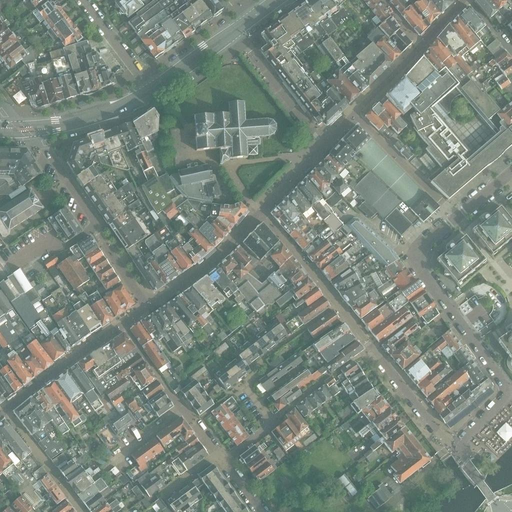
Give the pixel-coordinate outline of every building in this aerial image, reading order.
[(54,0),(53,0),(50,0),(37,11),(36,9),(32,13),(40,23),(43,20),(59,9),(59,8),(56,4),(56,3),(54,0)] [(113,0),(115,3),(114,3),(115,4),(115,6),(117,9),(119,9),(131,0),(113,0)] [(137,0),(131,0),(119,9),(119,10),(120,10),(119,12),(121,15),(123,15),(124,16),(125,15),(127,18),(131,15),(143,6),(140,2),(139,3),(137,0)] [(137,16),(127,23),(138,36),(130,42),(133,46),(141,40),(144,44),(142,45),(146,50),(147,49),(156,60),(163,55),(161,53),(174,44),(174,45),(183,39),(155,0),(154,0),(153,1),(136,14),(137,16)] [(155,0),(183,39),(193,32),(173,4),(170,0),(155,0)] [(179,0),(173,4),(193,32),(194,33),(202,27),(203,26),(188,4),(184,0),(179,0)] [(199,0),(184,0),(188,4),(203,26),(212,19),(210,16),(199,0)] [(221,8),(214,0),(199,0),(210,16),(211,16),(212,16),(215,14),(215,15),(221,11),(221,10),(221,8)] [(328,37),(337,30),(315,0),(309,0),(304,4),(318,24),(328,37)] [(327,0),(315,0),(337,30),(351,20),(340,6),(334,9),(327,0)] [(343,3),(347,0),(327,0),(334,9),(343,3)] [(370,9),(378,2),(376,0),(366,0),(364,2),(370,9)] [(410,0),(400,0),(393,6),(399,13),(401,15),(412,6),(414,5),(410,0)] [(425,0),(410,0),(414,5),(412,6),(429,26),(435,21),(435,20),(440,15),(429,1),(427,3),(425,0)] [(440,15),(451,4),(447,0),(428,0),(429,1),(440,15)] [(498,11),(489,0),(474,0),(473,1),(474,2),(489,20),(498,11)] [(489,0),(498,11),(502,7),(505,10),(509,6),(503,0),(489,0)] [(511,0),(503,0),(509,6),(511,9),(511,0)] [(377,17),(385,11),(378,2),(370,9),(377,17)] [(328,37),(318,24),(304,4),(292,13),(307,34),(314,44),(316,46),(318,48),(325,58),(326,57),(330,54),(322,45),(330,39),(328,37)] [(430,27),(429,26),(412,6),(401,15),(419,37),(430,27)] [(485,27),(469,8),(468,7),(457,18),(472,35),(474,33),(483,25),(485,27)] [(50,29),(64,18),(62,16),(62,13),(59,9),(43,20),(50,29)] [(392,19),(385,11),(377,17),(373,21),(377,26),(381,23),(382,24),(383,24),(384,25),(392,19)] [(292,13),(277,23),(290,41),(296,47),(302,53),(314,44),(307,34),(292,13)] [(50,29),(46,32),(53,42),(58,38),(72,26),(69,22),(67,22),(64,18),(50,29)] [(474,33),(472,35),(457,18),(451,23),(448,26),(468,52),(481,41),(474,33)] [(377,29),(376,29),(383,36),(389,31),(392,36),(399,30),(400,30),(392,19),(384,25),(383,24),(382,24),(377,29)] [(3,23),(0,25),(0,40),(9,34),(5,28),(8,25),(6,21),(3,23)] [(290,41),(277,23),(262,34),(261,37),(267,45),(268,45),(269,46),(273,43),(279,50),(281,48),(282,50),(283,49),(289,52),(296,47),(290,41)] [(65,47),(66,47),(76,44),(74,40),(77,43),(82,39),(79,36),(80,36),(79,35),(79,33),(77,30),(76,30),(73,26),(72,26),(58,38),(65,47)] [(469,53),(468,52),(448,26),(437,40),(458,63),(468,76),(473,72),(470,68),(462,59),(469,53)] [(376,29),(366,38),(372,44),(374,47),(391,65),(401,55),(383,36),(376,29)] [(26,30),(19,35),(20,36),(20,37),(22,38),(22,39),(29,34),(28,33),(27,32),(26,30)] [(389,31),(383,36),(401,55),(412,44),(399,30),(392,36),(389,31)] [(14,39),(9,34),(0,40),(0,54),(17,42),(14,39)] [(349,64),(344,58),(330,39),(322,45),(330,54),(335,61),(337,64),(338,63),(342,60),(346,65),(342,68),(343,69),(341,70),(344,75),(343,76),(346,81),(359,95),(368,87),(356,73),(349,64)] [(449,70),(458,63),(437,40),(429,50),(441,64),(442,63),(449,70)] [(86,41),(76,44),(66,47),(62,48),(63,49),(78,96),(80,96),(81,95),(84,95),(86,95),(88,95),(91,95),(93,94),(95,93),(97,92),(99,91),(101,90),(103,88),(89,45),(87,46),(86,41)] [(501,53),(504,51),(496,41),(487,48),(495,58),(501,53)] [(16,43),(18,43),(17,42),(0,54),(0,60),(2,63),(3,63),(5,62),(10,68),(20,61),(25,66),(34,59),(32,54),(34,52),(32,48),(30,50),(28,48),(23,52),(16,43)] [(298,56),(302,53),(296,47),(289,52),(283,49),(282,50),(281,48),(279,50),(273,43),(269,46),(268,45),(267,45),(261,50),(261,53),(277,73),(291,61),(298,56)] [(391,65),(374,47),(372,44),(356,58),(356,59),(349,64),(356,73),(368,87),(391,65)] [(90,45),(89,45),(103,88),(113,85),(114,83),(112,75),(110,76),(110,75),(110,74),(109,70),(108,70),(108,69),(106,69),(104,65),(96,54),(94,54),(93,50),(91,50),(90,45)] [(76,97),(78,96),(63,49),(49,53),(51,60),(64,100),(76,97)] [(440,66),(441,64),(429,50),(423,57),(437,75),(443,70),(440,66)] [(500,71),(511,61),(511,60),(504,51),(501,53),(495,58),(489,63),(492,68),(496,65),(500,71)] [(298,61),(304,57),(302,53),(298,56),(291,61),(298,70),(306,78),(313,87),(321,96),(337,115),(348,105),(327,82),(326,82),(316,70),(309,75),(298,61)] [(331,64),(335,61),(330,54),(326,57),(331,64)] [(423,57),(404,78),(423,98),(441,80),(437,75),(423,57)] [(36,65),(35,61),(34,59),(25,66),(28,71),(29,72),(31,78),(25,80),(27,86),(25,89),(27,93),(29,94),(32,106),(38,109),(49,105),(42,84),(36,65)] [(64,100),(51,60),(36,65),(42,84),(49,105),(64,101),(64,100)] [(291,61),(277,73),(284,82),(298,70),(291,61)] [(511,72),(511,61),(500,71),(503,75),(494,80),(495,82),(496,84),(505,77),(511,72)] [(343,69),(342,68),(338,63),(337,64),(336,64),(339,68),(334,72),(336,74),(327,82),(348,105),(359,95),(346,81),(343,76),(344,75),(341,70),(343,69)] [(472,80),(470,78),(468,76),(458,63),(449,70),(464,86),(470,81),(471,80),(472,80)] [(474,64),(470,68),(473,72),(477,68),(478,69),(480,67),(477,63),(475,65),(474,64)] [(25,66),(18,71),(22,77),(29,72),(28,71),(25,66)] [(298,70),(284,82),(291,90),(306,78),(298,70)] [(371,111),(365,117),(379,131),(380,130),(395,147),(399,142),(414,157),(411,160),(449,203),(511,146),(511,136),(467,85),(463,88),(453,76),(407,119),(401,113),(401,114),(386,98),(384,100),(382,99),(371,111)] [(473,76),(470,78),(472,80),(471,80),(470,81),(476,88),(480,85),(473,76)] [(505,77),(496,84),(501,91),(510,85),(505,77)] [(306,78),(291,90),(298,99),(313,87),(306,78)] [(404,78),(384,98),(385,98),(401,115),(400,115),(402,117),(423,98),(404,78)] [(480,85),(476,88),(482,95),(484,93),(486,91),(486,90),(490,87),(485,81),(481,84),(480,85)] [(313,87),(298,99),(299,101),(305,108),(315,100),(320,96),(313,87)] [(320,96),(315,100),(316,101),(320,106),(318,108),(324,114),(324,121),(327,125),(337,115),(321,96),(320,96)] [(315,100),(305,108),(305,109),(317,123),(320,123),(322,121),(322,122),(324,121),(324,114),(318,108),(320,106),(316,101),(315,100)] [(244,104),(245,102),(244,102),(243,103),(229,104),(227,102),(227,103),(228,105),(229,114),(194,117),(194,123),(194,127),(194,129),(193,129),(193,131),(195,131),(195,139),(193,139),(193,140),(195,140),(196,151),(219,150),(220,165),(221,165),(228,161),(227,161),(228,160),(247,159),(247,157),(248,157),(248,156),(257,156),(257,147),(256,147),(256,146),(259,146),(259,138),(260,138),(260,140),(262,139),(261,138),(268,138),(268,139),(269,139),(269,137),(272,136),(273,137),(274,136),(273,135),(275,132),(277,132),(277,131),(276,131),(276,127),(277,126),(277,125),(275,126),(273,122),(274,121),(273,120),(272,122),(268,121),(267,119),(266,119),(267,121),(260,121),(260,119),(259,119),(259,121),(253,122),(253,120),(252,120),(252,122),(245,122),(244,104)] [(511,103),(497,115),(502,121),(511,133),(511,103)] [(158,118),(155,113),(153,110),(143,117),(152,136),(157,134),(158,118)] [(143,117),(132,124),(145,153),(141,155),(135,157),(143,173),(149,185),(142,189),(140,187),(135,190),(142,204),(143,203),(143,204),(148,201),(154,210),(158,216),(171,204),(170,202),(157,179),(152,169),(153,169),(149,160),(154,158),(152,152),(153,151),(154,151),(153,140),(151,136),(152,136),(143,117)] [(140,155),(145,153),(132,124),(116,130),(117,131),(122,142),(128,153),(138,148),(140,155)] [(338,145),(322,163),(337,176),(356,155),(370,139),(357,126),(349,133),(342,141),(338,145)] [(111,131),(112,133),(117,144),(122,142),(117,131),(116,130),(111,131)] [(101,135),(100,135),(109,159),(112,168),(123,171),(127,172),(130,170),(122,154),(117,144),(112,133),(111,131),(101,135)] [(100,135),(89,139),(90,140),(96,157),(97,158),(98,158),(101,165),(112,168),(109,159),(100,135)] [(372,151),(361,161),(369,168),(373,164),(379,170),(366,181),(394,213),(385,220),(405,242),(443,208),(428,192),(421,199),(387,161),(390,159),(377,145),(371,139),(366,145),(372,151)] [(94,162),(96,157),(90,140),(74,145),(70,155),(94,162)] [(29,157),(25,151),(0,150),(0,195),(4,195),(4,191),(5,191),(7,194),(9,195),(41,174),(36,166),(29,157)] [(92,168),(94,162),(70,155),(67,164),(77,178),(92,168)] [(374,212),(362,199),(337,176),(322,163),(315,170),(339,195),(345,200),(350,205),(354,200),(359,207),(358,208),(371,219),(376,214),(374,212)] [(208,169),(207,166),(198,168),(197,164),(187,166),(187,168),(187,170),(178,172),(178,174),(170,176),(178,187),(188,198),(212,202),(211,200),(217,199),(216,198),(219,197),(215,177),(213,176),(212,176),(211,169),(208,169)] [(96,173),(93,169),(92,168),(77,178),(76,179),(82,189),(99,177),(98,175),(96,173)] [(314,170),(307,177),(332,207),(343,198),(339,195),(315,170),(314,170)] [(89,198),(110,183),(104,174),(99,177),(82,189),(89,198)] [(170,202),(176,197),(165,175),(157,179),(170,202)] [(326,205),(322,198),(306,179),(295,190),(328,228),(334,234),(344,227),(332,213),(333,213),(326,205)] [(95,207),(116,192),(110,183),(89,198),(95,207)] [(130,196),(134,193),(129,184),(128,184),(125,186),(124,187),(116,192),(95,207),(101,216),(123,201),(126,199),(130,196)] [(31,192),(32,192),(31,190),(30,191),(30,192),(24,196),(23,195),(22,196),(22,197),(16,201),(16,200),(14,201),(14,202),(8,205),(6,206),(7,206),(0,210),(0,233),(2,237),(5,238),(9,235),(10,232),(9,231),(12,229),(18,225),(19,225),(20,224),(26,220),(27,220),(28,219),(34,215),(36,214),(35,214),(41,210),(42,210),(43,209),(42,208),(38,202),(35,197),(35,198),(31,192)] [(289,197),(286,200),(302,217),(304,221),(306,222),(305,222),(318,237),(328,228),(295,190),(292,194),(289,197)] [(134,210),(140,206),(137,200),(131,205),(127,207),(123,201),(101,216),(109,227),(130,212),(134,210)] [(279,207),(277,209),(290,224),(291,223),(296,229),(310,244),(318,237),(305,222),(306,222),(304,221),(302,217),(286,200),(279,207)] [(153,211),(154,210),(148,201),(143,204),(149,213),(153,211)] [(188,201),(185,203),(192,210),(195,213),(200,203),(188,201)] [(185,203),(175,210),(178,213),(190,224),(202,236),(214,248),(222,240),(227,234),(219,226),(217,228),(212,222),(213,221),(214,222),(214,221),(209,218),(208,219),(204,223),(204,224),(197,217),(191,211),(192,210),(185,203)] [(173,208),(171,204),(158,216),(165,226),(165,227),(171,223),(170,222),(178,213),(173,208)] [(208,212),(208,214),(210,215),(210,217),(227,220),(234,225),(236,222),(246,210),(240,204),(231,207),(226,207),(220,206),(212,205),(211,212),(208,212)] [(511,216),(508,216),(500,207),(490,215),(489,214),(488,214),(487,213),(486,213),(485,213),(484,214),(483,214),(478,219),(479,220),(480,219),(482,222),(471,231),(479,240),(477,241),(484,248),(485,247),(492,255),(490,253),(494,250),(496,252),(503,246),(507,244),(509,241),(511,238),(511,216)] [(66,244),(82,233),(65,208),(48,220),(58,235),(59,237),(59,236),(64,244),(66,244)] [(291,223),(290,224),(277,209),(271,215),(289,235),(296,229),(291,223)] [(153,211),(149,213),(153,219),(155,221),(158,219),(153,211)] [(151,235),(135,212),(130,212),(109,227),(126,252),(135,246),(151,235)] [(210,218),(209,218),(214,221),(214,222),(213,221),(212,222),(217,228),(219,226),(227,234),(234,225),(227,220),(210,217),(210,218)] [(393,250),(358,219),(353,219),(345,226),(350,232),(363,247),(384,269),(399,260),(392,250),(393,250)] [(252,233),(242,243),(260,262),(264,257),(266,259),(269,256),(279,268),(291,258),(292,257),(277,240),(262,223),(252,233)] [(190,224),(183,231),(187,235),(192,240),(188,243),(188,244),(187,245),(188,247),(190,249),(193,252),(195,254),(196,256),(200,260),(213,248),(214,248),(202,236),(190,224)] [(165,226),(154,235),(168,255),(182,274),(183,273),(193,266),(194,265),(189,258),(184,251),(178,244),(173,238),(165,227),(165,226)] [(345,237),(350,232),(345,226),(344,227),(334,234),(307,256),(312,262),(313,263),(324,255),(323,254),(338,243),(345,237)] [(296,229),(289,235),(301,250),(302,251),(304,252),(310,247),(308,246),(310,244),(296,229)] [(358,252),(363,247),(350,232),(345,237),(338,243),(323,254),(324,255),(313,263),(320,270),(341,253),(342,254),(345,251),(343,249),(351,243),(353,247),(358,252)] [(177,234),(173,238),(178,244),(184,251),(189,258),(194,265),(200,260),(196,256),(195,254),(193,252),(190,249),(188,247),(187,245),(185,242),(181,238),(177,234)] [(172,281),(182,274),(154,235),(144,243),(154,256),(147,262),(164,286),(172,281)] [(86,239),(70,249),(74,255),(78,262),(84,258),(98,249),(90,236),(86,239)] [(474,244),(472,245),(465,236),(455,245),(452,242),(453,241),(452,240),(447,244),(446,245),(446,246),(445,247),(445,248),(445,249),(445,250),(446,251),(446,252),(436,260),(444,269),(444,276),(450,276),(456,284),(457,284),(455,282),(459,279),(460,281),(468,275),(471,273),(474,270),(481,264),(478,260),(482,257),(485,261),(479,253),(480,252),(474,244)] [(511,238),(492,255),(481,264),(474,270),(457,284),(456,284),(463,293),(454,300),(457,304),(459,307),(466,302),(474,296),(477,300),(478,300),(479,299),(480,299),(481,298),(483,298),(484,298),(486,299),(488,300),(490,302),(492,304),(492,306),(492,308),(492,311),(490,313),(488,315),(492,321),(484,327),(477,332),(479,335),(481,338),(490,332),(497,341),(507,333),(511,329),(511,238)] [(147,262),(139,251),(135,246),(126,252),(134,263),(138,269),(138,270),(153,291),(156,292),(164,286),(147,262)] [(229,257),(228,257),(238,266),(232,272),(237,279),(231,284),(235,289),(242,282),(247,278),(247,274),(247,273),(253,268),(249,264),(252,261),(239,247),(229,257)] [(362,258),(358,252),(353,247),(321,272),(329,282),(362,258)] [(375,275),(377,274),(384,269),(363,247),(358,252),(362,258),(365,255),(367,257),(330,284),(339,294),(353,284),(365,277),(366,277),(373,274),(375,275)] [(101,260),(104,258),(98,249),(84,258),(90,266),(94,263),(96,261),(97,262),(99,261),(98,259),(100,258),(101,260)] [(74,255),(58,265),(68,282),(81,275),(82,277),(86,274),(78,262),(74,255)] [(47,269),(52,266),(58,261),(55,257),(44,264),(47,269)] [(223,263),(217,268),(222,275),(228,281),(233,277),(230,274),(232,272),(238,266),(233,262),(228,257),(223,263)] [(95,274),(109,266),(104,258),(101,260),(100,258),(98,259),(99,261),(97,262),(96,261),(94,263),(90,266),(95,274)] [(286,279),(300,268),(291,258),(279,268),(279,270),(274,274),(273,274),(266,279),(272,285),(276,290),(283,285),(288,280),(286,279)] [(399,261),(399,260),(384,269),(377,274),(378,276),(376,277),(382,286),(405,270),(399,261)] [(54,279),(59,275),(52,266),(47,269),(54,279)] [(109,266),(95,274),(101,283),(105,280),(104,279),(107,278),(108,279),(110,278),(109,276),(111,275),(112,276),(115,275),(114,274),(109,266)] [(231,284),(228,281),(217,268),(206,277),(213,284),(214,283),(228,299),(232,295),(235,299),(234,301),(237,305),(244,299),(237,291),(235,289),(231,284)] [(277,290),(276,290),(282,297),(308,278),(300,268),(286,279),(288,280),(283,285),(277,290)] [(40,301),(33,290),(20,269),(21,271),(14,276),(13,274),(11,275),(16,282),(22,291),(32,307),(38,318),(40,321),(43,319),(51,329),(55,327),(37,303),(40,301)] [(400,291),(414,281),(406,270),(405,270),(382,286),(376,277),(378,276),(377,274),(375,275),(373,274),(366,277),(365,277),(353,284),(339,294),(360,320),(396,293),(400,291)] [(81,275),(68,282),(79,297),(84,294),(80,287),(90,281),(86,274),(82,277),(81,275)] [(266,280),(261,285),(247,274),(247,278),(242,282),(235,289),(237,291),(248,282),(258,295),(272,285),(266,279),(265,280),(266,280)] [(22,291),(16,282),(11,275),(0,283),(0,287),(29,330),(36,325),(34,321),(38,318),(32,307),(22,291)] [(100,289),(97,291),(97,292),(99,296),(100,295),(110,289),(120,282),(115,275),(112,276),(111,275),(109,276),(110,278),(108,279),(107,278),(104,279),(105,280),(101,283),(103,287),(101,289),(100,289)] [(204,279),(191,288),(196,294),(201,300),(207,306),(212,311),(212,312),(225,301),(219,295),(211,286),(213,284),(206,277),(204,279)] [(282,297),(275,303),(279,308),(292,298),(294,296),(298,301),(316,288),(309,279),(308,277),(308,278),(282,297)] [(408,303),(423,292),(414,280),(414,281),(400,291),(401,293),(408,303)] [(134,304),(130,297),(122,286),(120,282),(100,295),(109,309),(109,311),(110,310),(116,319),(132,308),(134,304)] [(248,282),(237,291),(244,299),(256,314),(257,313),(258,314),(260,316),(263,314),(264,314),(266,312),(263,308),(265,306),(266,305),(272,305),(275,303),(282,297),(276,290),(272,285),(258,295),(248,282)] [(191,288),(182,294),(186,299),(190,304),(197,313),(200,317),(203,321),(208,316),(207,315),(212,311),(207,306),(201,300),(196,294),(191,288)] [(324,298),(316,288),(298,301),(292,305),(295,309),(304,303),(308,308),(324,298)] [(67,319),(81,342),(90,335),(66,297),(65,297),(60,289),(51,295),(61,310),(64,308),(65,310),(69,317),(67,319)] [(35,340),(1,291),(0,291),(0,307),(33,355),(44,371),(53,364),(52,363),(35,340)] [(79,297),(77,298),(86,306),(100,328),(114,320),(99,296),(97,292),(97,291),(87,298),(84,294),(79,297)] [(439,315),(434,307),(423,292),(408,303),(417,314),(420,318),(421,317),(424,321),(423,323),(426,326),(433,320),(439,315)] [(77,298),(72,293),(66,297),(90,335),(100,328),(86,306),(77,298)] [(401,308),(403,307),(408,303),(401,293),(398,296),(399,297),(395,300),(401,308)] [(203,321),(197,313),(182,294),(181,295),(177,298),(196,321),(202,328),(203,329),(203,328),(209,336),(213,332),(203,321)] [(69,317),(65,310),(64,308),(61,310),(51,295),(49,296),(50,297),(42,302),(60,331),(58,332),(63,339),(64,340),(65,339),(72,348),(81,342),(67,319),(69,317)] [(202,328),(196,321),(177,298),(168,305),(184,324),(184,325),(185,325),(193,335),(202,328)] [(305,325),(330,307),(324,298),(308,308),(297,316),(303,325),(305,325)] [(394,314),(401,308),(395,300),(388,305),(394,314)] [(411,318),(417,314),(408,303),(403,307),(411,318)] [(394,314),(388,305),(387,304),(379,310),(387,320),(394,314)] [(166,305),(159,310),(174,331),(179,337),(180,336),(182,338),(184,337),(186,341),(193,336),(166,305)] [(33,355),(0,307),(0,332),(10,346),(17,357),(34,379),(44,371),(33,355)] [(395,330),(411,318),(403,307),(401,308),(394,314),(387,320),(395,330)] [(153,314),(152,315),(162,330),(166,335),(169,333),(171,332),(172,333),(181,347),(186,353),(192,348),(186,341),(184,337),(182,338),(180,336),(179,337),(174,331),(159,310),(153,314)] [(385,321),(387,320),(379,310),(377,311),(376,311),(361,322),(370,332),(379,326),(385,321)] [(243,324),(248,319),(247,317),(242,312),(237,317),(238,318),(243,324)] [(313,340),(340,321),(334,312),(307,330),(313,340)] [(279,314),(275,317),(282,327),(285,325),(286,324),(279,314)] [(152,315),(147,318),(162,339),(162,338),(172,353),(177,350),(181,347),(172,333),(171,332),(169,333),(166,335),(162,330),(152,315)] [(439,315),(433,321),(435,323),(441,318),(439,315)] [(38,318),(34,321),(36,325),(38,327),(47,340),(60,357),(72,348),(65,339),(64,340),(63,339),(58,332),(57,333),(54,329),(49,333),(40,321),(38,318)] [(157,342),(162,339),(147,318),(138,324),(151,341),(153,340),(162,353),(160,355),(167,365),(169,364),(170,363),(162,351),(163,350),(162,349),(157,342)] [(231,333),(243,324),(238,318),(226,327),(231,333)] [(387,337),(395,330),(387,320),(385,321),(379,326),(387,337)] [(270,326),(268,327),(279,342),(288,336),(291,333),(285,325),(282,327),(281,328),(276,321),(273,323),(274,324),(271,327),(270,326)] [(411,324),(382,347),(390,356),(407,342),(406,341),(408,339),(406,338),(408,336),(409,337),(412,334),(414,336),(421,330),(418,326),(417,327),(414,323),(411,324)] [(511,323),(504,329),(507,333),(497,341),(508,356),(507,358),(506,360),(506,362),(506,364),(506,366),(507,368),(508,369),(509,371),(511,372),(511,323)] [(160,355),(151,341),(138,324),(129,330),(158,371),(167,365),(160,355)] [(308,361),(313,358),(349,332),(343,324),(302,353),(308,361)] [(60,357),(47,340),(36,325),(29,330),(54,362),(60,357)] [(379,343),(387,337),(379,326),(370,332),(379,343)] [(266,328),(260,333),(271,348),(278,343),(279,342),(268,327),(266,328)] [(458,342),(450,331),(450,330),(445,333),(441,337),(443,339),(434,346),(439,352),(440,352),(447,346),(449,348),(458,342)] [(223,331),(217,336),(221,342),(227,337),(223,331)] [(0,344),(3,350),(0,352),(0,355),(6,363),(7,362),(25,386),(34,379),(17,357),(10,346),(0,332),(0,344)] [(336,353),(355,340),(349,332),(313,358),(321,368),(338,356),(336,353)] [(92,372),(92,373),(94,376),(98,381),(111,371),(112,371),(114,370),(113,369),(125,360),(122,357),(131,351),(135,349),(124,333),(110,343),(113,348),(112,349),(117,356),(107,362),(92,372)] [(263,355),(271,348),(260,333),(252,340),(263,355)] [(251,340),(243,346),(255,361),(262,355),(263,355),(252,340),(251,340)] [(206,352),(212,347),(208,342),(202,348),(206,352)] [(363,350),(357,342),(344,351),(338,356),(321,368),(311,376),(310,376),(311,376),(291,391),(286,394),(283,397),(284,397),(273,405),(278,412),(285,407),(284,406),(288,404),(301,395),(299,392),(322,375),(328,370),(330,373),(363,350)] [(407,342),(390,356),(402,371),(418,357),(418,356),(421,353),(415,346),(412,349),(409,345),(407,342)] [(453,355),(462,347),(458,342),(449,348),(447,346),(440,352),(447,360),(453,354),(453,355)] [(102,348),(99,350),(101,352),(107,362),(117,356),(112,349),(113,348),(110,343),(102,348)] [(243,346),(235,352),(239,357),(246,367),(247,367),(254,361),(255,361),(243,346)] [(434,357),(439,352),(434,346),(428,350),(403,372),(416,387),(441,365),(434,357)] [(472,361),(462,347),(453,355),(463,368),(472,361)] [(111,371),(98,381),(99,383),(113,373),(139,355),(135,349),(131,351),(122,357),(125,360),(113,369),(114,370),(112,371),(111,371)] [(96,352),(89,356),(95,365),(90,369),(92,372),(107,362),(101,352),(99,350),(96,352)] [(292,369),(302,362),(296,354),(283,364),(276,369),(282,377),(286,373),(286,374),(292,370),(292,369)] [(113,373),(99,383),(105,392),(119,382),(124,378),(127,376),(145,364),(139,355),(113,373)] [(89,357),(78,364),(89,379),(90,378),(94,376),(92,373),(92,372),(90,369),(95,365),(89,356),(89,357)] [(239,357),(231,363),(242,378),(251,372),(249,369),(247,367),(246,367),(239,357)] [(273,372),(276,369),(283,364),(278,358),(269,365),(273,372)] [(485,379),(472,361),(463,368),(461,370),(475,387),(485,379)] [(325,382),(324,383),(325,384),(328,388),(334,384),(335,386),(337,385),(340,382),(345,379),(359,369),(354,362),(341,371),(342,374),(337,377),(339,380),(335,383),(331,378),(325,382)] [(176,373),(183,368),(179,363),(172,368),(176,373)] [(230,363),(223,369),(234,384),(242,378),(231,363),(230,363)] [(431,388),(451,371),(444,363),(441,365),(416,387),(423,395),(431,388)] [(0,364),(0,372),(16,393),(23,387),(7,366),(3,369),(0,364)] [(145,364),(127,376),(128,377),(129,377),(134,384),(134,383),(138,381),(137,380),(143,376),(144,378),(152,373),(151,372),(145,364)] [(76,365),(66,373),(86,400),(89,405),(94,411),(94,412),(103,406),(98,400),(91,390),(93,389),(76,365)] [(222,370),(214,376),(226,391),(233,385),(234,384),(223,369),(222,370)] [(277,380),(282,377),(276,369),(273,372),(259,382),(267,393),(274,387),(272,384),(278,380),(277,380)] [(310,376),(311,376),(306,369),(284,386),(286,388),(288,387),(291,391),(311,376),(310,376)] [(334,384),(328,388),(330,391),(334,397),(336,396),(342,391),(345,389),(356,381),(364,375),(359,369),(345,379),(347,381),(341,385),(342,387),(338,390),(335,386),(334,384)] [(434,392),(426,399),(433,408),(448,396),(463,384),(468,391),(469,391),(471,389),(471,390),(475,387),(461,370),(434,392)] [(0,391),(6,400),(16,393),(0,372),(0,391)] [(89,405),(86,400),(66,373),(54,382),(74,409),(73,410),(79,417),(82,415),(79,412),(83,409),(88,416),(89,416),(90,417),(94,414),(93,412),(94,411),(89,405)] [(138,381),(134,383),(140,391),(156,380),(152,373),(144,378),(143,376),(137,380),(138,381)] [(173,375),(172,376),(177,383),(182,390),(186,387),(181,380),(179,377),(176,373),(173,375)] [(356,381),(345,389),(348,394),(349,394),(350,395),(369,382),(368,382),(364,375),(356,381)] [(90,378),(89,379),(100,395),(101,397),(106,394),(105,392),(99,383),(98,381),(94,376),(90,378)] [(119,382),(105,392),(106,394),(120,416),(127,428),(132,425),(135,422),(136,422),(127,410),(125,412),(120,403),(123,401),(122,400),(119,394),(122,391),(129,386),(124,378),(119,382)] [(493,386),(491,383),(486,378),(485,379),(475,387),(471,390),(471,389),(469,391),(468,391),(453,403),(438,414),(445,424),(493,386)] [(186,400),(201,389),(195,380),(191,383),(186,387),(182,390),(180,392),(186,400)] [(73,410),(74,409),(54,382),(43,391),(68,425),(70,423),(71,424),(74,428),(86,419),(82,415),(79,417),(73,410)] [(140,408),(163,390),(157,382),(134,399),(140,408)] [(350,395),(348,396),(353,403),(373,389),(373,388),(369,382),(350,395)] [(316,391),(314,393),(322,404),(324,402),(330,398),(331,399),(332,398),(334,397),(330,391),(328,388),(325,384),(323,386),(316,391)] [(286,394),(291,391),(288,387),(286,388),(284,386),(281,388),(286,394)] [(283,397),(286,394),(281,388),(270,396),(275,403),(283,397)] [(426,399),(434,392),(431,388),(423,395),(425,398),(426,398),(426,399)] [(207,397),(201,389),(186,400),(192,408),(207,397)] [(353,403),(351,405),(358,414),(361,412),(380,397),(373,389),(353,403)] [(66,427),(68,425),(43,391),(42,391),(43,392),(35,397),(34,396),(32,398),(61,437),(69,431),(66,427)] [(162,392),(143,406),(148,414),(152,411),(168,400),(162,392)] [(307,399),(306,399),(314,410),(315,410),(322,404),(314,393),(307,399)] [(271,406),(275,403),(270,396),(266,399),(271,406)] [(438,414),(453,403),(448,396),(433,408),(437,413),(438,414)] [(199,417),(214,405),(207,397),(192,408),(199,417)] [(380,397),(361,412),(370,423),(389,408),(380,397)] [(67,447),(60,438),(60,437),(61,437),(32,398),(13,413),(31,436),(44,452),(50,460),(53,458),(67,447)] [(134,399),(133,400),(132,398),(125,403),(133,413),(140,408),(134,399)] [(232,398),(211,413),(218,421),(230,412),(228,409),(236,403),(232,398)] [(297,406),(296,407),(304,418),(314,410),(306,399),(301,403),(300,402),(297,404),(297,406)] [(168,400),(152,411),(158,418),(173,407),(168,400)] [(361,429),(354,435),(356,438),(359,435),(361,438),(369,432),(373,437),(397,418),(389,408),(370,423),(370,424),(369,425),(369,424),(367,426),(367,427),(366,427),(365,427),(361,429)] [(299,434),(308,427),(294,409),(285,416),(288,420),(288,419),(299,434)] [(241,418),(245,414),(242,410),(237,413),(241,418)] [(242,428),(230,412),(218,421),(230,438),(242,428)] [(106,416),(100,420),(102,423),(105,426),(108,424),(107,424),(110,422),(106,416)] [(116,436),(127,428),(120,416),(110,422),(107,424),(108,424),(116,436)] [(193,435),(187,426),(181,418),(172,425),(180,435),(179,435),(184,442),(193,435)] [(368,452),(363,456),(364,456),(365,458),(366,458),(374,451),(384,444),(404,428),(397,418),(373,437),(370,439),(374,444),(370,448),(371,450),(368,452)] [(302,437),(299,434),(288,419),(288,420),(279,426),(293,444),(302,437)] [(4,421),(0,424),(0,437),(7,446),(12,451),(11,452),(20,463),(30,475),(40,467),(31,454),(4,421)] [(95,433),(105,426),(102,423),(93,429),(95,433)] [(172,441),(179,435),(180,435),(172,425),(164,431),(172,441)] [(284,451),(293,444),(279,426),(271,433),(284,451)] [(242,428),(230,438),(236,446),(237,446),(249,437),(248,435),(242,428)] [(404,428),(384,444),(392,453),(396,450),(397,453),(400,450),(401,451),(414,440),(404,428)] [(167,445),(172,441),(164,431),(156,437),(163,447),(166,444),(167,445)] [(311,443),(317,438),(314,434),(308,439),(311,443)] [(199,444),(196,440),(193,435),(184,442),(175,449),(177,453),(171,458),(174,462),(199,444)] [(0,449),(34,493),(35,492),(36,491),(40,487),(42,486),(39,482),(37,483),(35,482),(30,475),(20,463),(11,452),(6,456),(6,455),(9,452),(5,447),(7,446),(0,437),(0,449)] [(151,459),(162,450),(154,439),(142,447),(151,459)] [(305,447),(311,443),(308,439),(302,443),(305,447)] [(338,449),(341,446),(335,439),(332,441),(338,449)] [(399,460),(391,467),(396,474),(393,476),(399,484),(430,460),(429,460),(414,440),(401,451),(400,450),(397,453),(399,455),(396,457),(399,460)] [(245,466),(264,452),(257,443),(239,457),(245,466)] [(208,456),(202,448),(199,444),(174,462),(168,466),(169,468),(173,466),(180,476),(194,465),(208,456)] [(144,464),(151,459),(142,447),(131,456),(138,465),(136,466),(140,472),(147,467),(144,464)] [(276,456),(281,452),(278,448),(273,452),(276,456)] [(35,492),(34,493),(0,449),(0,471),(2,475),(20,495),(21,496),(32,509),(33,511),(44,502),(35,492)] [(82,449),(77,453),(80,457),(85,453),(82,449)] [(295,458),(301,454),(297,449),(292,454),(295,458)] [(374,451),(366,458),(369,462),(373,459),(377,455),(374,451)] [(270,460),(264,452),(245,466),(252,474),(270,460)] [(279,460),(284,456),(281,452),(276,456),(279,460)] [(58,471),(65,479),(81,467),(75,458),(68,463),(66,461),(67,460),(62,454),(52,462),(58,471)] [(85,454),(80,457),(85,464),(90,461),(85,454)] [(488,458),(486,460),(489,463),(490,464),(494,460),(490,456),(489,456),(488,455),(487,456),(486,457),(488,458)] [(258,483),(276,469),(270,460),(252,474),(258,483)] [(89,469),(87,470),(83,465),(81,467),(65,479),(71,488),(92,472),(89,469)] [(158,474),(164,469),(160,465),(154,469),(158,474)] [(204,484),(219,473),(212,465),(197,476),(199,478),(196,480),(201,487),(204,485),(204,484)] [(37,480),(46,474),(40,467),(30,475),(35,482),(37,480)] [(0,479),(0,476),(2,475),(0,471),(0,493),(2,496),(9,490),(0,479)] [(73,486),(71,488),(77,495),(90,485),(89,483),(87,481),(94,475),(93,473),(92,472),(73,486)] [(219,474),(219,473),(204,484),(204,485),(205,485),(210,492),(209,492),(224,481),(224,480),(224,481),(219,474)] [(48,493),(56,487),(46,474),(37,480),(39,482),(42,486),(43,487),(42,488),(43,490),(45,489),(48,493)] [(122,477),(118,479),(123,485),(128,482),(123,475),(122,477)] [(157,475),(154,476),(151,479),(149,480),(148,481),(144,484),(141,487),(149,497),(165,485),(157,475)] [(348,491),(354,486),(344,475),(337,480),(340,484),(342,484),(348,491)] [(90,485),(77,495),(83,503),(84,505),(107,488),(100,478),(94,483),(93,483),(92,484),(90,485)] [(215,500),(230,489),(224,481),(209,492),(215,500)] [(196,490),(199,489),(194,482),(191,484),(191,483),(183,490),(194,505),(202,498),(196,490)] [(387,501),(392,497),(382,483),(377,488),(379,489),(371,496),(367,499),(376,510),(380,507),(388,501),(387,501)] [(358,492),(354,486),(348,491),(349,492),(348,493),(351,498),(358,492)] [(48,493),(42,497),(46,503),(51,498),(57,505),(65,499),(56,487),(48,493)] [(107,495),(111,492),(107,488),(84,505),(89,511),(91,511),(105,502),(102,498),(106,495),(107,495)] [(221,508),(236,497),(230,489),(215,500),(221,508)] [(186,511),(194,505),(183,490),(174,496),(186,511)] [(21,496),(10,506),(15,511),(28,511),(32,509),(21,496)] [(173,511),(183,511),(186,511),(174,496),(166,502),(173,511)] [(236,498),(237,498),(236,497),(221,508),(222,509),(224,511),(232,511),(242,505),(241,505),(236,498)] [(147,509),(151,506),(145,498),(141,501),(147,509)] [(161,511),(166,507),(160,499),(154,503),(161,511)] [(108,511),(119,504),(117,500),(108,506),(105,502),(91,511),(108,511)] [(69,511),(73,509),(67,501),(52,511),(69,511)] [(117,511),(125,506),(122,502),(120,504),(119,504),(108,511),(117,511)]
